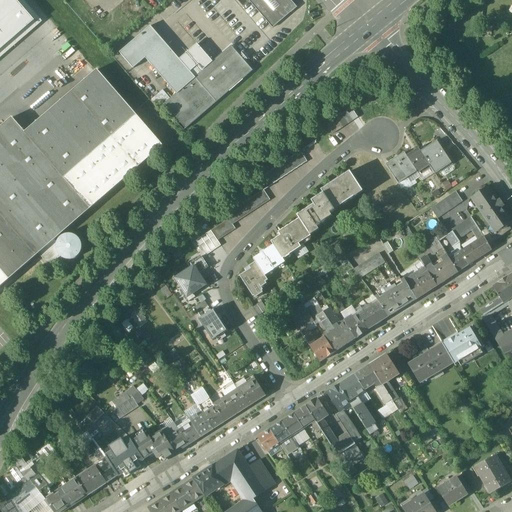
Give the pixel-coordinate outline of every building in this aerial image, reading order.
[(13,0),(0,0),(0,49),(32,22),(13,0)] [(296,8),(289,0),(247,0),(272,29),(296,8)] [(213,63),(195,78),(151,26),(119,53),(133,69),(146,59),(176,94),(170,100),(164,105),(185,129),(253,71),(232,47),(213,63)] [(180,60),(195,78),(213,63),(198,45),(180,60)] [(50,266),(61,257),(62,258),(64,259),(66,260),(68,260),(70,261),(72,260),(75,259),(76,258),(78,257),(80,256),(81,254),(82,252),(82,250),(82,248),(82,246),(82,243),(81,241),(80,240),(78,238),(76,237),(74,236),(72,235),(70,235),(68,235),(66,235),(64,236),(62,237),(60,238),(59,240),(58,242),(57,244),(54,241),(163,147),(97,70),(25,133),(12,118),(0,128),(0,287),(39,254),(50,266)] [(158,109),(170,100),(163,91),(151,101),(158,109)] [(353,121),(349,114),(347,111),(342,114),(348,124),(353,121)] [(349,114),(353,121),(358,118),(353,111),(349,114)] [(348,124),(342,114),(337,118),(343,128),(348,124)] [(343,128),(337,118),(332,121),(338,131),(343,128)] [(332,121),(327,124),(333,134),(338,131),(332,121)] [(304,157),(320,147),(316,140),(300,150),(304,157)] [(452,164),(437,141),(420,152),(430,166),(435,175),(452,164)] [(418,149),(406,156),(417,172),(418,174),(430,166),(420,152),(418,149)] [(271,185),(307,162),(300,152),(265,176),(271,185)] [(406,156),(404,153),(395,159),(408,178),(417,172),(406,156)] [(408,178),(395,159),(386,165),(398,184),(408,178)] [(350,172),(321,191),(323,194),(311,202),(313,205),(297,216),(300,220),(309,233),(326,222),(324,219),(335,211),(334,211),(363,192),(350,172)] [(497,203),(488,188),(472,199),(491,226),(496,233),(507,225),(511,222),(503,210),(504,209),(499,201),(497,203)] [(263,191),(235,209),(242,219),(270,201),(263,191)] [(456,192),(432,209),(438,220),(463,202),(456,192)] [(235,209),(225,216),(228,220),(233,225),(242,219),(235,209)] [(471,218),(451,231),(458,240),(477,228),(471,220),(472,219),(471,218)] [(228,220),(211,231),(218,241),(236,230),(233,225),(228,220)] [(300,220),(278,233),(280,237),(272,243),(274,246),(283,260),(301,248),(299,245),(311,237),(309,233),(300,220)] [(484,238),(489,246),(511,230),(507,225),(496,233),(491,226),(480,233),(484,238)] [(218,241),(211,231),(206,235),(216,249),(221,246),(218,241)] [(216,249),(206,235),(201,238),(211,253),(216,249)] [(211,253),(201,238),(196,241),(206,256),(211,253)] [(461,253),(469,266),(492,251),(489,246),(484,238),(461,253)] [(438,242),(429,248),(433,255),(443,249),(438,242)] [(274,246),(254,259),(256,262),(265,276),(285,263),(283,260),(274,246)] [(469,266),(461,253),(450,260),(458,273),(469,266)] [(379,254),(354,270),(361,279),(385,263),(379,254)] [(425,268),(437,287),(458,273),(450,260),(448,256),(433,266),(427,256),(421,260),(425,268)] [(191,264),(193,268),(194,268),(198,274),(208,268),(201,257),(191,264)] [(256,262),(245,269),(247,272),(239,276),(253,297),(263,291),(260,286),(268,281),(265,276),(256,262)] [(198,274),(194,268),(193,268),(176,279),(187,296),(188,297),(193,294),(205,285),(198,274)] [(425,268),(405,282),(416,300),(437,287),(425,268)] [(511,274),(493,287),(500,299),(503,304),(508,302),(511,298),(511,274)] [(381,295),(376,298),(379,302),(389,318),(416,300),(405,282),(404,280),(399,283),(395,276),(376,288),(381,295)] [(195,298),(193,294),(188,297),(187,296),(185,297),(188,302),(195,298)] [(500,299),(482,311),(478,313),(482,318),(485,316),(489,313),(495,309),(503,304),(500,299)] [(195,308),(198,313),(208,307),(205,301),(195,308)] [(261,302),(252,308),(258,317),(267,311),(261,302)] [(379,302),(373,306),(371,304),(362,310),(364,312),(358,316),(368,331),(389,318),(379,302)] [(309,314),(303,305),(289,315),(300,331),(314,322),(309,314)] [(341,305),(336,308),(336,309),(337,309),(340,314),(345,311),(341,305)] [(201,318),(211,312),(208,307),(198,313),(201,318)] [(320,307),(309,314),(314,322),(315,324),(318,322),(315,318),(317,316),(318,318),(324,314),(320,307)] [(213,342),(228,332),(214,310),(211,312),(201,318),(199,320),(213,342)] [(324,314),(345,346),(356,339),(346,323),(339,328),(337,324),(339,323),(330,310),(324,314)] [(349,318),(345,311),(340,314),(345,321),(349,318)] [(511,356),(509,353),(500,338),(503,336),(489,313),(482,318),(511,368),(511,356)] [(329,330),(331,333),(324,338),(334,353),(345,346),(324,314),(318,318),(327,331),(329,330)] [(368,331),(358,316),(353,319),(352,316),(349,318),(345,321),(346,323),(356,339),(368,331)] [(457,333),(441,342),(453,362),(454,364),(455,365),(484,348),(472,327),(459,335),(457,333)] [(324,338),(315,344),(313,341),(314,340),(308,330),(306,330),(301,333),(310,347),(320,363),(334,353),(324,338)] [(511,343),(511,342),(508,334),(503,336),(500,338),(509,353),(511,351),(511,343)] [(441,342),(422,354),(424,356),(408,365),(418,382),(431,375),(433,377),(442,372),(441,369),(453,362),(441,342)] [(145,369),(154,362),(149,355),(140,362),(145,369)] [(397,372),(387,355),(380,359),(370,366),(382,386),(387,383),(389,382),(387,379),(397,372)] [(382,386),(370,366),(354,375),(365,391),(375,385),(377,388),(376,389),(392,413),(398,410),(393,403),(382,386)] [(339,386),(350,403),(349,404),(366,430),(375,425),(357,397),(365,392),(365,391),(354,375),(339,386)] [(265,396),(255,380),(238,391),(248,407),(265,396)] [(398,400),(387,383),(382,386),(393,403),(398,400)] [(350,403),(339,386),(326,393),(339,414),(344,411),(342,409),(349,404),(350,403)] [(142,400),(133,388),(126,393),(130,397),(131,396),(133,398),(138,404),(142,400)] [(237,390),(226,398),(236,415),(248,407),(238,391),(237,390)] [(222,392),(211,400),(225,422),(236,415),(226,398),(222,392)] [(225,422),(211,400),(206,393),(194,401),(204,414),(213,429),(225,422)] [(133,398),(113,410),(120,420),(139,407),(133,398)] [(339,445),(323,419),(328,416),(317,399),(306,407),(321,430),(333,449),(339,445)] [(321,430),(306,407),(294,415),(303,429),(312,424),(317,433),(321,430)] [(350,437),(354,443),(360,440),(342,413),(337,416),(350,437)] [(204,414),(198,418),(196,415),(189,419),(190,420),(201,437),(213,429),(204,414)] [(294,415),(282,422),(292,437),(303,429),(294,415)] [(201,437),(190,420),(178,428),(188,445),(201,437)] [(282,422),(270,430),(280,445),(287,455),(299,448),(294,441),(292,437),(282,422)] [(375,425),(366,430),(370,435),(378,430),(375,425)] [(165,436),(176,453),(188,445),(178,428),(165,436)] [(270,430),(258,438),(267,453),(280,445),(270,430)] [(162,432),(151,439),(147,433),(132,442),(144,460),(154,454),(158,459),(163,456),(166,460),(176,453),(165,436),(162,432)] [(316,441),(309,432),(306,434),(313,444),(316,441)] [(339,445),(333,449),(347,470),(364,459),(354,443),(350,437),(339,445)] [(306,448),(299,438),(294,441),(299,448),(301,451),(306,448)] [(122,439),(109,447),(112,452),(106,457),(108,460),(118,476),(128,470),(130,475),(138,470),(135,466),(133,462),(135,461),(125,444),(122,439)] [(135,466),(144,460),(132,442),(131,440),(125,444),(135,461),(133,462),(135,466)] [(106,457),(95,443),(92,445),(90,443),(87,445),(96,458),(100,462),(102,461),(104,463),(108,460),(106,457)] [(49,444),(38,454),(44,461),(56,452),(49,444)] [(87,445),(82,449),(92,461),(96,458),(87,445)] [(92,461),(82,449),(78,452),(91,469),(95,466),(92,461)] [(249,467),(238,450),(221,461),(232,478),(247,502),(252,498),(254,500),(265,492),(263,489),(249,467)] [(44,461),(39,466),(44,472),(60,458),(56,452),(44,461)] [(282,464),(274,454),(270,456),(278,467),(282,464)] [(496,457),(475,468),(490,494),(511,483),(496,457)] [(104,463),(97,468),(107,484),(118,476),(108,460),(104,463)] [(221,461),(194,479),(204,496),(232,478),(221,461)] [(273,482),(259,461),(249,467),(263,489),(273,482)] [(37,464),(31,469),(23,472),(26,476),(30,480),(30,481),(37,475),(38,477),(44,472),(39,466),(37,464)] [(91,469),(88,471),(87,468),(83,471),(84,473),(76,478),(88,496),(107,484),(97,468),(95,466),(91,469)] [(46,483),(44,484),(38,477),(37,475),(30,481),(46,499),(54,511),(64,511),(76,504),(65,487),(51,496),(48,489),(48,488),(50,487),(50,484),(49,483),(46,483)] [(413,476),(404,481),(408,488),(417,483),(413,476)] [(88,496),(76,478),(75,477),(69,481),(71,484),(65,487),(76,504),(88,496)] [(467,494),(457,478),(440,489),(444,494),(441,496),(448,507),(467,494)] [(204,496),(194,479),(193,480),(187,484),(188,485),(184,488),(182,486),(182,487),(193,504),(200,500),(198,497),(203,494),(205,497),(204,496)] [(29,511),(31,511),(46,499),(30,481),(12,496),(22,511),(29,511)] [(193,504),(182,487),(181,487),(182,488),(176,491),(177,492),(172,495),(171,494),(170,494),(182,511),(188,507),(187,505),(191,502),(193,505),(193,504)] [(170,495),(165,499),(165,500),(161,503),(160,501),(159,501),(166,511),(175,511),(180,509),(181,511),(182,511),(170,494),(170,495)] [(382,507),(388,503),(383,494),(377,497),(382,507)] [(434,511),(423,496),(403,509),(405,511),(434,511)] [(17,511),(8,498),(0,503),(0,507),(3,511),(17,511)] [(247,502),(232,511),(262,511),(254,500),(252,498),(247,502)] [(54,511),(46,499),(31,511),(54,511)] [(159,502),(153,506),(154,507),(150,510),(148,508),(148,509),(149,511),(166,511),(159,501),(159,502)]
